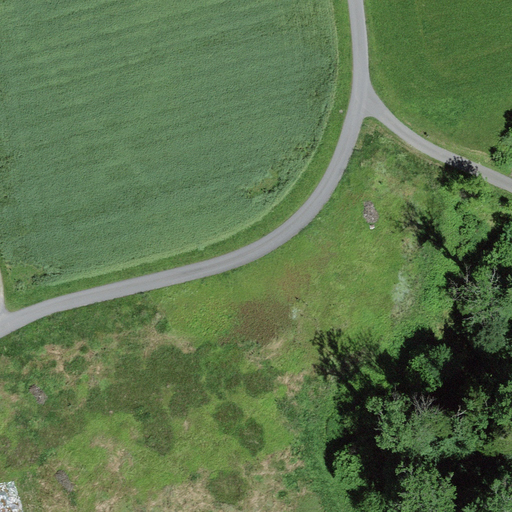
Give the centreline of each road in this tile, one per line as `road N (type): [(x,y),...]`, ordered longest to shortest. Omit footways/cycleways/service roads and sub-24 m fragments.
road 1 (unclassified): [(0,325),(75,297),(210,267),(271,241),(307,213),(333,172),(360,97)]
road 2 (unclassified): [(360,97),(402,133),(511,184)]
